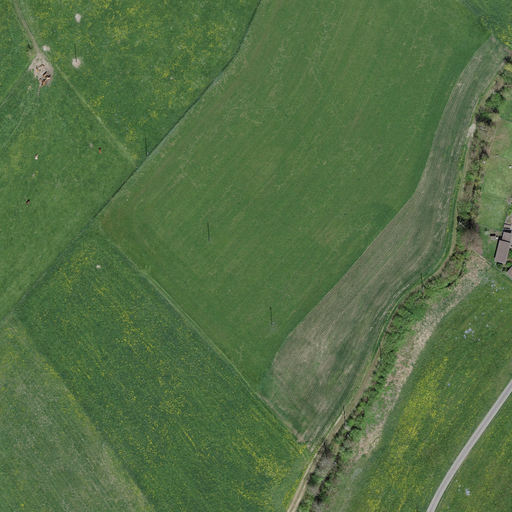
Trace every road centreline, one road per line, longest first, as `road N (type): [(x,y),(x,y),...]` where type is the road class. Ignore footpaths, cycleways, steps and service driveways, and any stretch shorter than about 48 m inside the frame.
road 1 (track): [(511,59),(473,124),(450,255),(404,301),(296,511)]
road 2 (residential): [(430,511),(511,384)]
